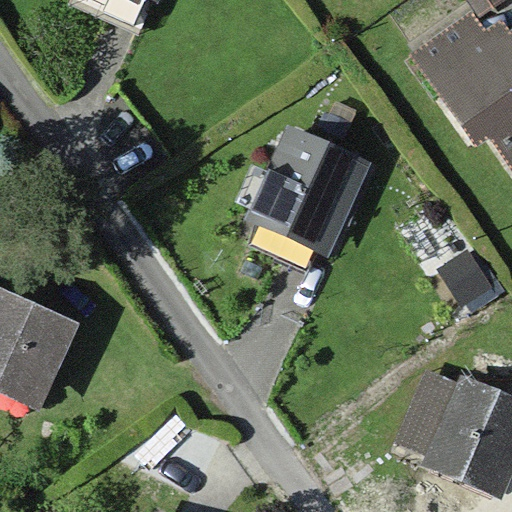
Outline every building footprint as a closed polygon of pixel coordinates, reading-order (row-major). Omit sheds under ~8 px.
[(164,0),(113,0),(139,11),(141,5),(159,12),(164,0)] [(504,0),(465,0),(480,22),(507,4),(504,0)] [(472,19),(415,57),(479,152),(492,144),(511,174),(511,39),(505,30),(488,41),(472,19)] [(375,166),(291,129),(248,225),(332,262),(375,166)] [(466,256),(438,274),(461,310),(490,292),(466,256)] [(74,334),(0,302),(0,397),(40,414),(74,334)] [(511,481),(511,392),(461,372),(454,389),(428,378),(400,445),(431,458),(426,470),(504,502),(511,481)] [(360,463),(341,476),(356,498),(375,484),(360,463)]
